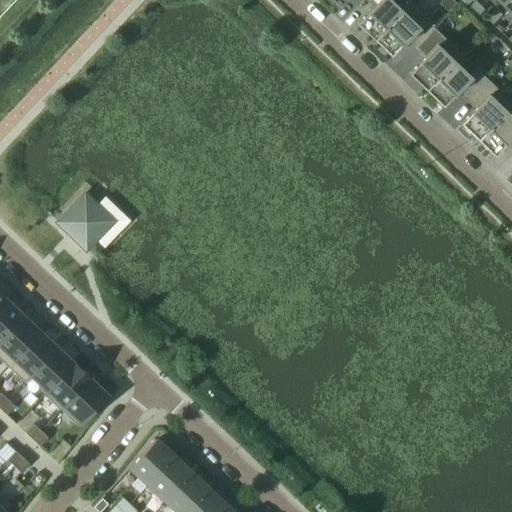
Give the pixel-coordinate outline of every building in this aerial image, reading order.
[(365,0),(373,8),(358,24),(375,41),(403,12),(390,0),(365,0)] [(456,4),(451,0),(443,0),(439,4),(448,12),(456,4)] [(511,12),(511,0),(503,0),(501,2),(511,12)] [(474,1),(469,7),(477,15),(483,9),(474,1)] [(426,21),(409,5),(403,12),(375,41),(392,57),(408,41),(416,49),(435,30),(435,29),(447,17),(438,8),(426,21)] [(503,17),(496,10),(488,19),(494,25),(503,17)] [(455,62),(462,55),(435,30),(416,49),(425,58),(409,74),(426,91),(454,61),(455,62)] [(468,99),(487,79),(477,70),(470,77),(455,62),(454,61),(426,91),(443,107),(459,91),(468,99)] [(506,111),(490,96),(497,89),(487,79),(468,99),(477,108),(461,124),(478,140),(506,111)] [(511,141),(511,116),(506,111),(478,140),(495,157),(511,141)] [(85,194),(57,223),(86,250),(113,222),(85,194)] [(7,301),(0,308),(0,341),(24,316),(7,301)] [(24,316),(0,341),(0,359),(8,367),(40,332),(24,316)] [(40,332),(8,367),(24,382),(57,348),(40,332)] [(57,348),(24,382),(25,383),(32,376),(47,390),(43,394),(44,395),(74,363),(57,348)] [(74,363),(44,395),(61,410),(90,379),(74,363)] [(90,379),(61,410),(78,427),(108,395),(90,379)] [(8,400),(0,408),(0,409),(6,415),(15,406),(8,400)] [(34,425),(26,433),(33,440),(41,431),(34,425)] [(41,431),(33,440),(40,447),(48,438),(41,431)] [(148,485),(174,457),(156,440),(130,468),(148,485)] [(15,451),(7,460),(14,467),(22,458),(15,451)] [(165,501),(192,473),(174,457),(148,485),(165,501)] [(22,458),(14,467),(21,473),(29,464),(22,458)] [(176,511),(187,511),(209,489),(192,473),(165,501),(176,511)] [(220,511),(227,506),(209,489),(187,511),(220,511)] [(0,494),(0,511),(1,511),(10,504),(0,494)] [(123,498),(111,511),(134,511),(137,509),(123,498)] [(102,499),(94,508),(98,511),(100,511),(108,504),(102,499)]
